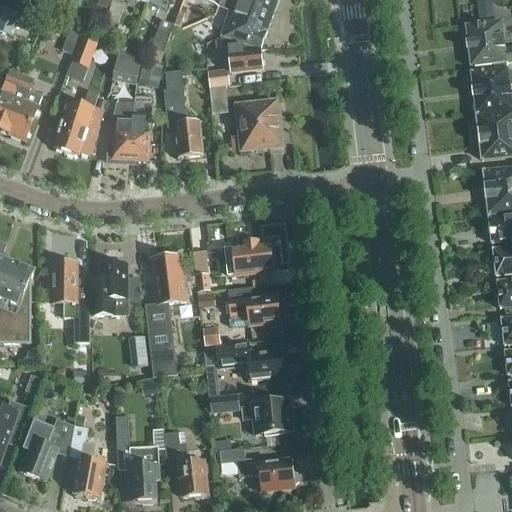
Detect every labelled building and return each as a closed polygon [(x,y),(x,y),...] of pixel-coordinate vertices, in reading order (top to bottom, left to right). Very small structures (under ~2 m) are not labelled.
[(261,52),(279,0),(220,0),(218,8),(230,12),(220,38),(261,52)] [(476,0),(480,27),(466,29),(471,70),(508,66),(508,64),(511,63),(511,49),(506,50),(503,24),(487,26),(484,2),(476,0)] [(114,4),(103,32),(115,37),(126,8),(114,4)] [(0,25),(0,29),(10,33),(17,13),(6,9),(0,25)] [(175,27),(163,23),(152,51),(165,56),(175,27)] [(73,65),(83,39),(81,38),(83,35),(70,32),(62,53),(73,57),(71,65),(73,65)] [(229,55),(231,75),(263,72),(262,53),(261,52),(220,38),(222,51),(230,50),(230,54),(229,55)] [(83,39),(73,65),(90,71),(99,45),(83,39)] [(144,60),(122,55),(115,82),(137,88),(144,60)] [(143,63),(140,78),(160,83),(163,68),(143,63)] [(473,75),(477,116),(511,112),(511,101),(510,87),(511,86),(511,72),(509,73),(509,71),(473,75)] [(229,86),(228,72),(209,74),(210,88),(229,86)] [(27,93),(32,80),(14,73),(9,86),(17,89),(27,93)] [(168,93),(164,94),(169,133),(176,132),(180,162),(204,158),(199,125),(189,126),(182,74),(165,77),(168,93)] [(226,88),(210,89),(213,116),(229,114),(226,88)] [(42,99),(27,93),(17,89),(12,101),(13,101),(0,133),(26,144),(39,112),(37,111),(42,99)] [(85,106),(71,102),(56,150),(65,153),(67,157),(73,159),(77,157),(81,158),(81,157),(90,160),(100,130),(99,129),(104,112),(94,109),(98,96),(89,93),(85,106)] [(0,133),(13,101),(12,101),(0,95),(0,133)] [(278,104),(237,108),(242,154),(282,150),(278,104)] [(131,164),(134,108),(118,107),(114,125),(113,149),(108,149),(107,166),(125,166),(125,164),(131,164)] [(145,108),(134,108),(131,164),(135,164),(150,165),(152,117),(145,117),(145,108)] [(511,114),(478,119),(483,162),(511,158),(511,114)] [(511,214),(511,171),(484,174),(489,217),(511,214)] [(511,217),(490,219),(493,246),(510,244),(511,250),(511,217)] [(0,347),(30,348),(31,284),(35,274),(1,261),(6,248),(0,245),(0,347)] [(240,278),(240,279),(273,276),(272,272),(275,269),(274,263),(271,260),(270,247),(258,249),(258,246),(242,248),(242,250),(225,252),(228,279),(240,278)] [(511,250),(494,252),(497,279),(511,277),(511,250)] [(187,307),(185,290),(181,261),(178,261),(176,259),(170,260),(168,262),(152,264),(157,310),(146,312),(154,385),(177,382),(169,309),(187,307)] [(94,321),(116,321),(116,303),(128,303),(128,270),(125,270),(125,266),(112,266),(112,269),(102,269),(102,282),(94,282),(94,321)] [(79,267),(53,267),(53,308),(65,308),(65,323),(74,323),(74,346),(90,346),(90,291),(79,291),(79,267)] [(211,278),(198,280),(200,296),(213,294),(211,278)] [(511,283),(497,285),(500,312),(511,310),(511,283)] [(250,291),(227,294),(231,332),(248,330),(248,331),(269,329),(269,333),(278,332),(277,328),(281,328),(278,302),(251,305),(250,291)] [(511,320),(502,321),(505,349),(511,348),(511,320)] [(205,347),(219,345),(218,330),(204,331),(205,347)] [(249,347),(204,352),(206,368),(219,367),(220,372),(248,368),(250,384),(284,380),(284,378),(287,375),(286,368),(282,365),(281,355),(250,359),(249,347)] [(149,358),(131,360),(132,371),(150,369),(149,358)] [(217,368),(206,369),(209,400),(220,399),(217,368)] [(114,370),(98,370),(98,383),(121,382),(121,374),(114,374),(114,370)] [(75,375),(74,386),(91,386),(91,376),(75,375)] [(207,404),(208,418),(234,416),(232,401),(207,404)] [(253,411),(243,412),(244,425),(254,424),(256,440),(290,437),(286,404),(252,409),(253,411)] [(0,467),(11,439),(21,443),(32,416),(12,408),(8,417),(0,414),(0,467)] [(78,419),(76,428),(84,429),(86,420),(78,419)] [(115,420),(116,442),(118,475),(129,475),(130,507),(141,507),(141,510),(152,509),(152,506),(154,506),(153,484),(157,484),(156,455),(139,455),(139,454),(129,455),(128,441),(127,420),(115,420)] [(58,456),(68,460),(74,429),(72,429),(57,422),(53,431),(35,424),(24,452),(30,454),(27,462),(23,461),(19,472),(22,474),(21,476),(46,486),(58,456)] [(89,430),(74,429),(68,460),(69,461),(69,460),(81,461),(74,498),(85,500),(87,504),(93,505),(96,503),(99,503),(105,467),(91,465),(94,449),(86,448),(89,430)] [(177,438),(163,439),(166,463),(177,462),(181,502),(191,501),(193,504),(200,503),(203,500),(206,500),(202,465),(185,467),(183,449),(178,450),(177,438)] [(231,443),(214,444),(216,456),(220,455),(232,454),(231,443)] [(232,454),(220,455),(221,467),(238,466),(241,482),(259,480),(260,496),(294,493),(294,490),(297,487),(296,479),(292,476),(291,465),(250,469),(249,462),(244,463),(243,453),(232,454)]
